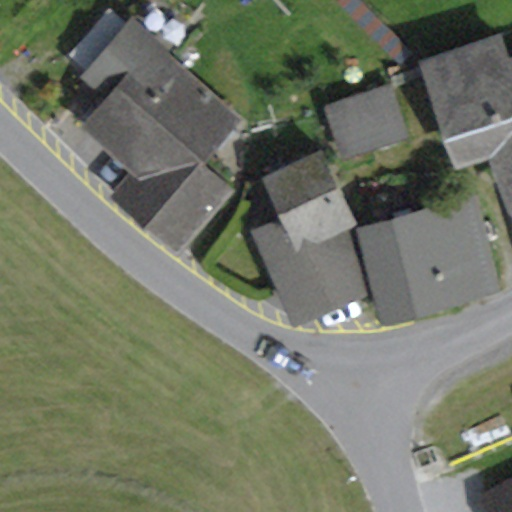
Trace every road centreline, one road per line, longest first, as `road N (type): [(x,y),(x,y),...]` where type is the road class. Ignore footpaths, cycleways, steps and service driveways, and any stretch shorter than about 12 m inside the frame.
road 1 (residential): [(0,121),(161,269),(295,355),(330,388)]
road 2 (residential): [(511,300),(330,388)]
road 3 (residential): [(330,388),(382,463),(393,511)]
